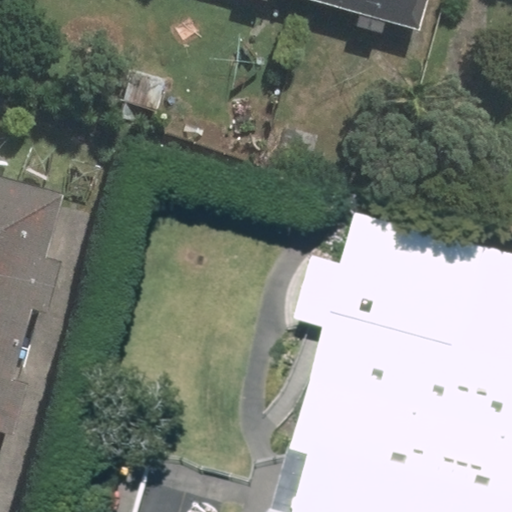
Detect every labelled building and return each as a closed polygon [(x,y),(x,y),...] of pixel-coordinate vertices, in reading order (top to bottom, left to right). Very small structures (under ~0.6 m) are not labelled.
[(270,0),(314,0),(359,12),(355,28),(381,36),(386,20),(422,30),(430,0),(250,0),(269,5),(270,0)] [(170,73),(129,64),(117,120),(157,129),(170,73)] [(330,116),(289,108),(278,162),(318,170),(330,116)] [(60,195),(0,179),(0,441),(2,433),(17,437),(31,379),(16,376),(32,312),(46,316),(60,262),(45,258),(60,195)] [(294,321),(325,330),(273,511),(511,511),(511,260),(357,217),(342,268),(312,259),(294,321)]
